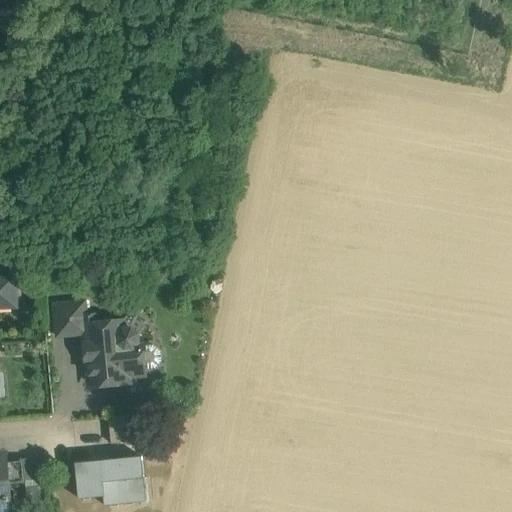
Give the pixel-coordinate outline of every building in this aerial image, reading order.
[(0,307),(15,307),(14,279),(0,279),(0,307)] [(86,302),(55,305),(58,337),(86,334),(85,325),(99,323),(98,315),(87,316),(86,302)] [(99,323),(85,325),(86,334),(87,345),(90,347),(91,359),(89,362),(91,383),(96,388),(129,385),(128,377),(132,373),(144,372),(144,374),(146,374),(146,370),(156,369),(162,361),(161,352),(154,346),(144,347),(143,342),(139,343),(139,335),(132,329),(124,330),(123,321),(99,323)] [(136,416),(110,419),(112,444),(138,442),(136,416)] [(5,455),(0,455),(0,509),(11,509),(9,486),(6,462),(5,455)] [(143,457),(77,464),(80,499),(94,498),(93,489),(104,488),(106,506),(139,502),(137,479),(145,478),(143,457)] [(24,460),(27,484),(29,508),(45,506),(40,458),(24,460)] [(6,462),(9,486),(27,484),(24,460),(6,462)]
